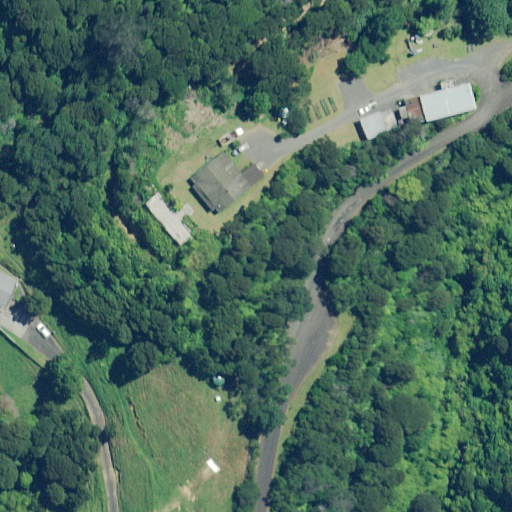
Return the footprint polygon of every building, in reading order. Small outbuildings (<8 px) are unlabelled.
[(471,109),(464,84),(415,97),(422,122),(471,109)] [(384,132),(376,112),(355,121),(363,141),(384,132)] [(239,174),(221,152),(189,179),(217,213),(261,177),(251,164),(239,174)] [(159,199),(147,209),(180,247),(192,237),(159,199)] [(0,305),(12,281),(0,275),(0,305)]
